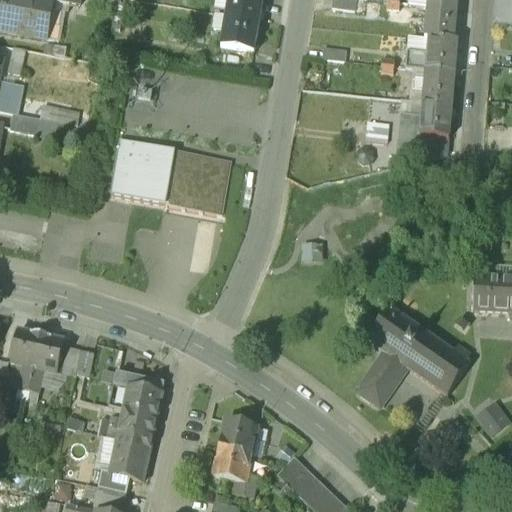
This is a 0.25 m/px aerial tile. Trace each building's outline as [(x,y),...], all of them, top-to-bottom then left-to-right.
[(39,4),(17,0),(0,0),(0,32),(10,34),(9,38),(44,45),(51,8),(51,6),(39,4)] [(68,0),(39,0),(39,4),(51,6),(51,8),(67,11),(68,0)] [(263,0),(228,0),(225,21),(259,27),(263,0)] [(456,0),(427,0),(427,11),(455,14),(456,0)] [(355,5),(333,3),(332,13),(354,15),(355,5)] [(455,14),(427,11),(425,43),(428,43),(453,46),(455,14)] [(259,27),(225,21),(220,53),(253,59),(259,27)] [(182,39),(171,37),(169,44),(181,46),(182,39)] [(453,46),(428,43),(426,59),(425,76),(454,78),(456,46),(453,46)] [(24,55),(13,53),(8,79),(20,81),(24,55)] [(346,57),(324,55),(323,66),(345,68),(346,57)] [(426,59),(407,57),(405,74),(425,76),(426,59)] [(0,73),(2,65),(0,64),(0,107),(10,109),(10,108),(13,91),(0,88),(0,73)] [(454,78),(425,76),(422,107),(451,111),(454,78)] [(10,109),(0,107),(0,118),(14,121),(16,109),(10,108),(10,109)] [(70,134),(71,127),(80,129),(82,113),(44,107),(40,129),(70,134)] [(451,111),(422,107),(421,122),(419,140),(448,142),(451,111)] [(38,126),(14,121),(11,136),(35,140),(38,126)] [(421,122),(401,121),(397,169),(417,166),(419,140),(421,122)] [(389,130),(368,128),(367,146),(388,148),(389,130)] [(448,142),(419,140),(417,166),(428,165),(446,161),(448,142)] [(174,159),(120,149),(111,202),(165,211),(174,159)] [(230,168),(174,159),(165,211),(222,221),(230,168)] [(321,250),(301,250),(301,266),(321,266),(321,250)] [(511,282),(474,281),(473,316),(509,318),(509,321),(511,321),(511,282)] [(471,369),(392,315),(369,348),(385,359),(379,367),(403,383),(408,375),(448,402),(471,369)] [(30,337),(17,335),(10,366),(23,369),(33,371),(40,339),(30,337)] [(62,344),(50,342),(50,341),(40,339),(33,371),(42,373),(60,377),(65,352),(61,350),(62,344)] [(65,352),(60,377),(75,381),(76,379),(81,355),(65,351),(65,352)] [(93,358),(81,355),(76,379),(88,382),(93,358)] [(403,383),(379,367),(358,398),(381,414),(403,383)] [(33,371),(23,369),(18,392),(28,394),(33,371)] [(42,373),(33,371),(28,394),(38,396),(42,373)] [(164,388),(116,378),(109,412),(113,413),(155,422),(157,422),(164,388)] [(28,394),(18,392),(16,402),(26,404),(28,394)] [(38,396),(28,394),(26,404),(36,406),(38,396)] [(493,410),(478,422),(492,440),(507,428),(493,410)] [(155,422),(113,413),(105,443),(117,445),(118,438),(150,444),(155,422)] [(256,432),(224,426),(218,455),(250,461),(256,432)] [(150,444),(118,438),(117,445),(113,460),(134,465),(147,468),(152,445),(150,444)] [(250,461),(218,455),(213,482),(241,488),(245,489),(246,482),(250,461)] [(134,465),(113,460),(111,471),(131,475),(134,465)] [(147,468),(134,465),(131,475),(111,471),(109,478),(129,482),(129,483),(142,486),(147,468)] [(293,465),(278,480),(287,489),(302,474),(293,465)] [(302,474),(287,489),(295,497),(310,481),(302,474)] [(109,478),(100,476),(97,493),(125,499),(129,483),(129,482),(109,478)] [(310,481),(295,497),(302,504),(317,488),(310,481)] [(257,484),(246,482),(245,489),(255,491),(256,489),(257,484)] [(245,489),(241,488),(238,505),(259,510),(263,490),(256,489),(255,491),(245,489)] [(317,488),(302,504),(310,511),(325,495),(317,488)] [(121,511),(125,499),(97,493),(92,511),(121,511)] [(325,495),(310,511),(311,511),(324,511),(333,503),(325,495)] [(333,503),(324,511),(339,511),(341,511),(333,503)]
